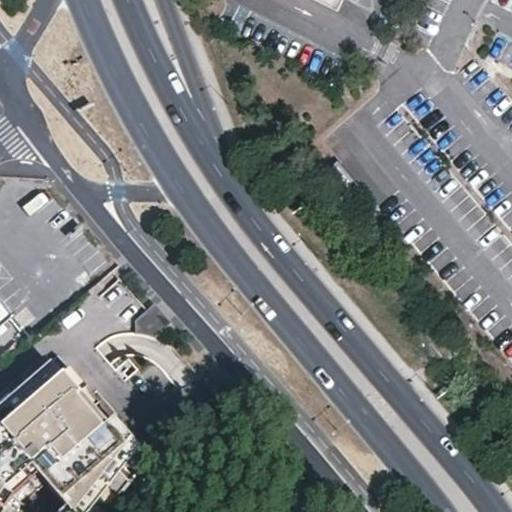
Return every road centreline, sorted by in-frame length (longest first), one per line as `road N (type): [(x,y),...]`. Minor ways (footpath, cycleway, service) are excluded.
road 1 (primary): [(497,511),(217,172)]
road 2 (residential): [(74,186),(352,511)]
road 3 (primary): [(183,190),(441,511)]
road 4 (primary): [(82,0),(183,190)]
road 5 (primary): [(217,172),(129,0)]
road 6 (secondary): [(217,172),(209,117),(161,0)]
